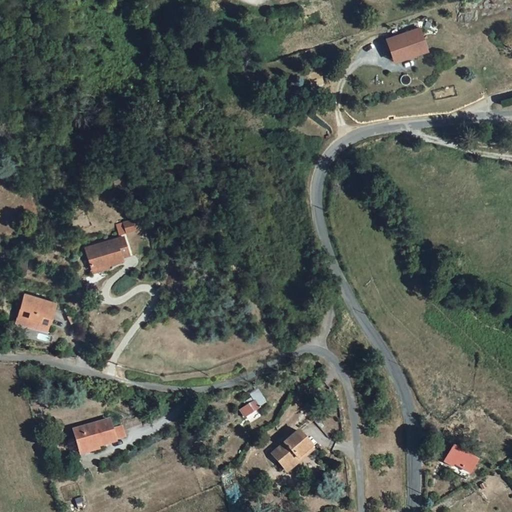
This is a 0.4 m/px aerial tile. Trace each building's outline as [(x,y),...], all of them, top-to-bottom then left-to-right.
[(432,46),(424,24),(391,35),(397,52),(409,47),(412,53),(432,46)] [(412,53),(409,47),(397,52),(399,58),(412,53)] [(126,219),(117,221),(120,231),(129,229),(126,219)] [(116,236),(78,247),(83,267),(116,258),(114,254),(121,251),(116,236)] [(17,294),(12,315),(45,323),(50,302),(17,294)] [(44,329),(45,323),(12,315),(10,321),(44,329)] [(254,399),(238,410),(243,418),(259,407),(254,399)] [(101,414),(66,425),(72,444),(90,439),(91,441),(107,436),(101,414)] [(280,465),(307,441),(292,424),(265,448),(280,465)] [(469,453),(448,437),(435,453),(457,469),(469,453)]
